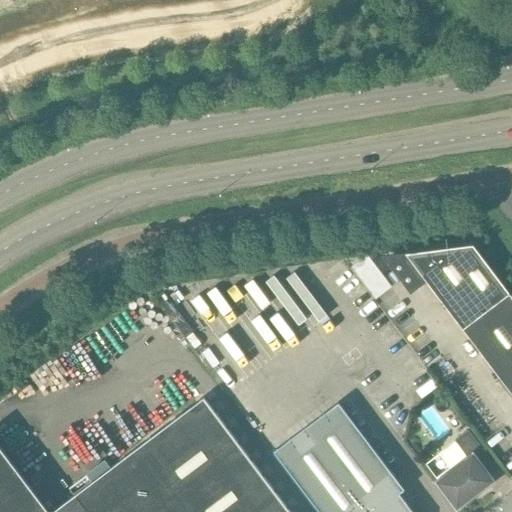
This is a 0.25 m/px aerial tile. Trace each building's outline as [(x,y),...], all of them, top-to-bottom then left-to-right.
[(509,293),(472,245),(382,256),(411,293),(426,281),(462,328),(509,293)] [(193,331),(163,292),(155,298),(185,337),(193,331)] [(511,394),(511,296),(509,293),(462,328),(511,394)] [(88,511),(290,511),(203,397),(75,494),(88,511)] [(413,511),(399,493),(404,489),(338,402),(274,451),(319,511),(413,511)] [(490,459),(468,430),(454,441),(467,458),(451,471),(446,470),(440,475),(439,479),(437,481),(456,507),(491,481),(480,466),(490,459)] [(49,511),(0,446),(0,511),(88,511),(75,494),(50,511),(49,511)]
